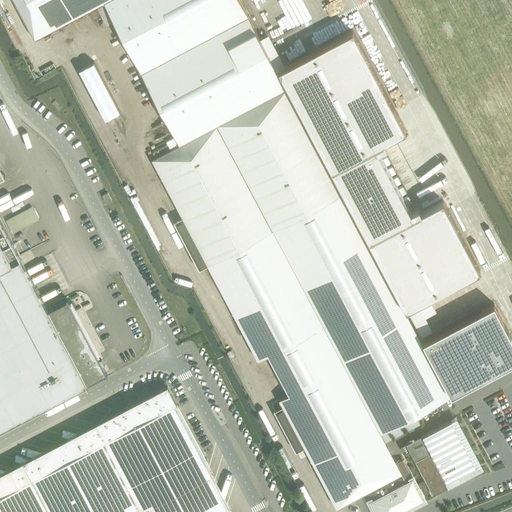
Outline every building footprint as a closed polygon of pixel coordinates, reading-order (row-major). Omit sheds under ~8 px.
[(342,193),(286,86),(239,0),(14,0),(35,39),(104,2),(175,136),(179,143),(170,148),(165,151),(151,158),(182,216),(174,221),(200,269),(208,264),(259,359),(269,354),(290,393),(279,399),(283,405),(274,410),(296,451),(304,446),(336,506),(365,491),(376,511),(396,511),(423,498),(418,489),(416,486),(402,459),(396,462),(380,432),(449,395),(342,193)] [(97,9),(91,12),(94,17),(100,14),(97,9)] [(285,66),(279,69),(406,309),(429,297),(480,270),(443,200),(422,211),(419,206),(411,211),(379,150),(387,146),(384,141),(406,130),(353,30),(285,66)] [(120,111),(94,61),(79,69),(105,119),(120,111)] [(175,136),(166,141),(170,148),(179,143),(175,136)] [(107,192),(102,195),(106,203),(112,200),(107,192)] [(32,206),(6,220),(13,233),(38,219),(32,206)] [(0,217),(0,429),(107,373),(103,367),(105,366),(101,359),(100,360),(68,299),(48,310),(0,217)] [(511,337),(494,303),(423,341),(451,395),(511,362),(511,337)] [(168,384),(23,460),(50,511),(233,511),(176,403),(177,402),(168,384)] [(451,420),(401,446),(404,452),(409,450),(425,481),(416,486),(418,489),(427,484),(433,495),(450,486),(447,480),(475,465),(451,420)] [(50,511),(23,460),(0,471),(0,511),(50,511)]
